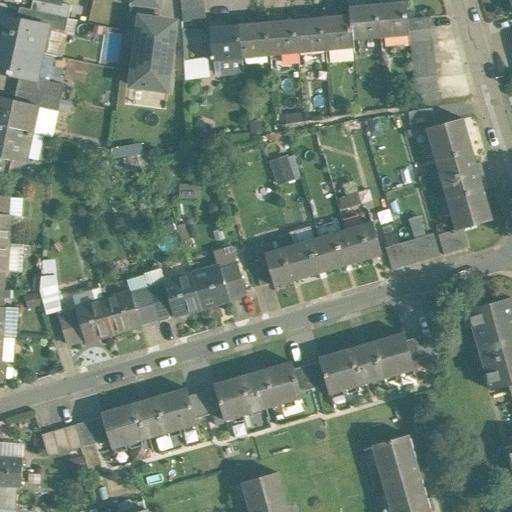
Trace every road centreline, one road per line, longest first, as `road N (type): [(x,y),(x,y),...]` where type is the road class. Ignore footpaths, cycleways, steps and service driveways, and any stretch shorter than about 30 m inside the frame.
road 1 (residential): [(0,406),(511,257)]
road 2 (residential): [(464,0),(511,166)]
